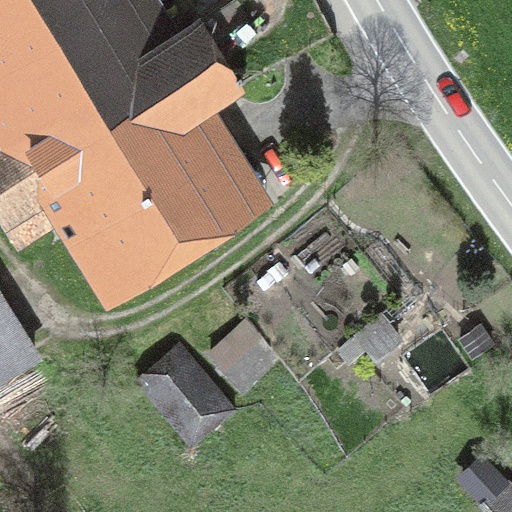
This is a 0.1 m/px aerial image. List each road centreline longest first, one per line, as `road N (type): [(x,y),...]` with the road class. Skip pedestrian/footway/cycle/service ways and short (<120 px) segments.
road 1 (track): [(0,257),(20,285),(64,317),(118,323),(167,301),(252,244),(309,192),(346,142),(398,36)]
road 2 (secondary): [(511,204),(378,0)]
